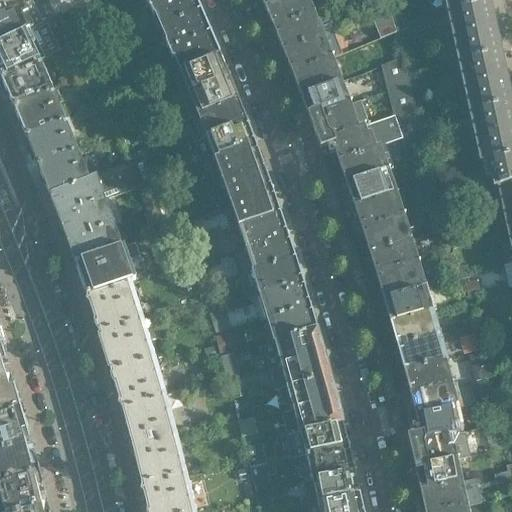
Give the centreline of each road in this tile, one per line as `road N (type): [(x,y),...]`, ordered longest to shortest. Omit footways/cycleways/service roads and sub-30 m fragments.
road 1 (residential): [(392,511),(316,223),(227,0)]
road 2 (tertiary): [(101,511),(30,277),(23,199),(0,143)]
road 3 (tertiary): [(0,262),(54,411),(80,511)]
